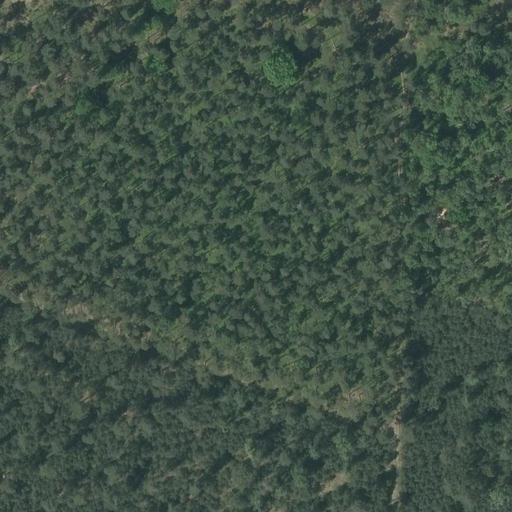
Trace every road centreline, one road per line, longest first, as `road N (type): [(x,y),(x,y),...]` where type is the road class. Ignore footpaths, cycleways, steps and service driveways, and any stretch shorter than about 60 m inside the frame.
road 1 (track): [(409,0),(399,49),(392,511)]
road 2 (track): [(0,293),(395,438)]
